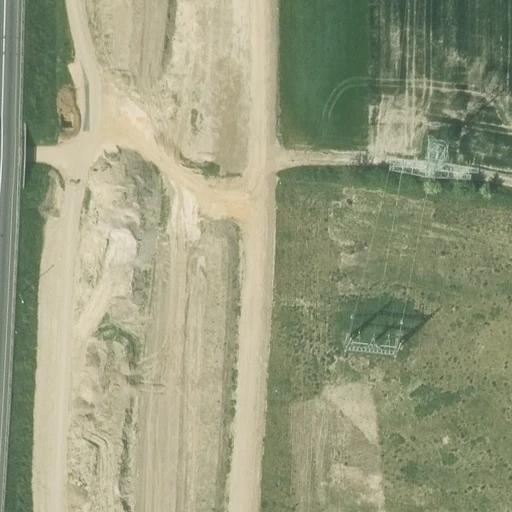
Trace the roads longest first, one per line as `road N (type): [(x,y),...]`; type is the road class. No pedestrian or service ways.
road 1 (unclassified): [(239,511),(264,166),(263,0)]
road 2 (track): [(511,189),(95,151)]
road 3 (track): [(56,511),(76,155),(95,151)]
road 4 (track): [(95,151),(78,0)]
